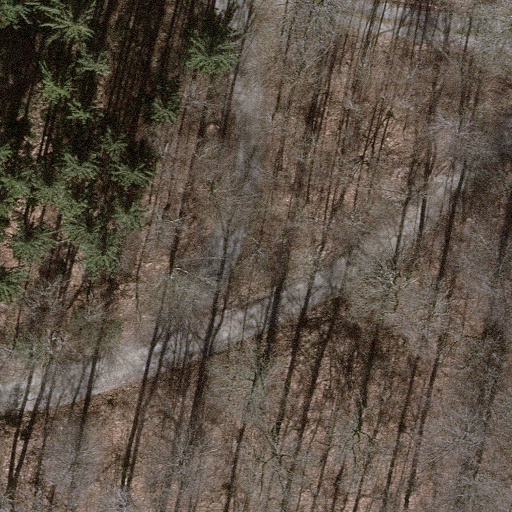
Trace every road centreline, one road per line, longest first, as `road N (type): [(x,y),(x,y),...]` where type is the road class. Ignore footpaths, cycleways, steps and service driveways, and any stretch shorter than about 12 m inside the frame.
road 1 (track): [(511,136),(303,301),(161,357),(0,394)]
road 2 (track): [(236,0),(253,109),(237,249),(161,357)]
road 3 (track): [(294,0),(325,13),(511,34)]
